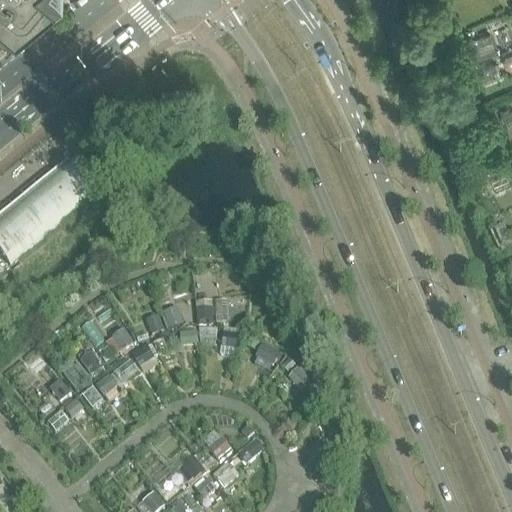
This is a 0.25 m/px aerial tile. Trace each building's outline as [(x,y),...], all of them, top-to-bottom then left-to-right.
[(0,255),(10,268),(104,192),(76,158),(0,219),(0,255)] [(165,319),(162,321),(167,333),(183,327),(177,310),(164,315),(165,319)] [(211,310),(197,311),(198,330),(213,329),(211,310)] [(158,320),(147,324),(152,338),(163,334),(158,320)] [(224,333),(221,358),(236,360),(240,335),(224,333)] [(196,334),(180,336),(181,350),(198,348),(196,334)] [(124,335),(113,341),(123,355),(133,349),(124,335)] [(163,342),(154,345),(157,355),(166,352),(163,342)] [(151,349),(132,361),(139,371),(153,362),(153,361),(157,359),(151,349)] [(262,349),(257,360),(272,368),(278,357),(262,349)] [(91,356),(81,364),(91,378),(102,370),(91,356)] [(299,373),(290,381),(301,393),(310,385),(299,373)] [(109,380),(96,389),(104,400),(115,392),(117,390),(109,380)] [(59,385),(50,392),(60,405),(70,398),(59,385)] [(77,404),(65,413),(71,421),(82,412),(77,404)] [(214,435),(202,445),(220,466),(232,455),(214,435)] [(254,445),(238,458),(246,468),(262,455),(254,445)] [(193,462),(178,475),(188,487),(203,474),(193,462)] [(208,483),(195,494),(204,503),(216,492),(208,483)] [(152,497),(137,510),(138,511),(161,511),(164,510),(152,497)]
